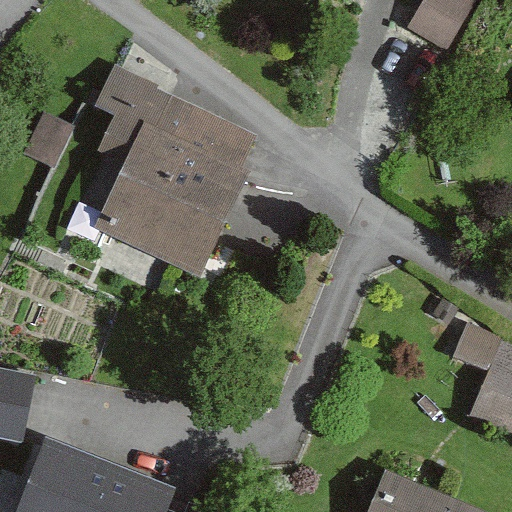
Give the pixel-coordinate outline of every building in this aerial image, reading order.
[(490,16),(458,0),(443,0),(425,36),(470,58),(490,16)] [(268,151),(111,67),(92,111),(121,124),(109,152),(140,166),(111,233),(206,282),(268,151)] [(511,345),(467,328),(454,361),(488,375),(469,421),(511,438),(511,345)] [(36,378),(0,371),(0,441),(24,446),(36,378)] [(168,511),(175,496),(45,446),(19,511),(168,511)] [(471,511),(384,476),(368,511),(471,511)]
